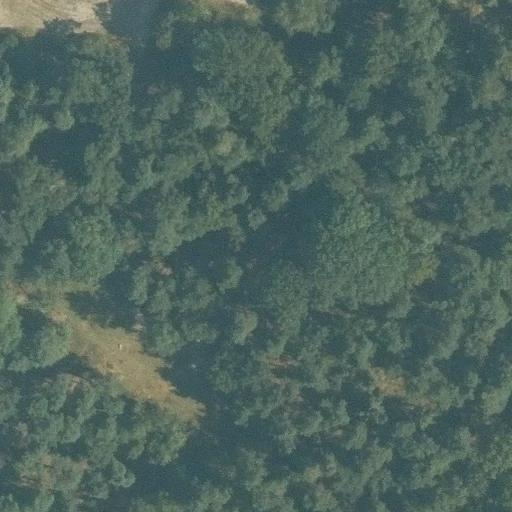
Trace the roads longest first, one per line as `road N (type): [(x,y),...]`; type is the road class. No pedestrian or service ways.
road 1 (unknown): [(511,155),(472,107),(495,6),(321,19),(223,0)]
road 2 (unknown): [(511,434),(424,423),(321,443)]
road 3 (unknown): [(266,425),(321,443),(365,511)]
